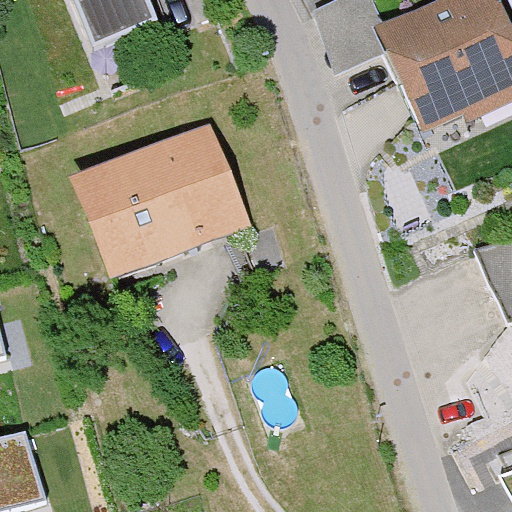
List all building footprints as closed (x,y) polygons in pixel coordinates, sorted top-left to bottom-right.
[(75,0),(106,63),(163,35),(145,0),(75,0)] [(474,0),(388,38),(433,139),(511,104),(511,15),(505,0),(474,0)] [(80,186),(117,284),(246,237),(209,138),(80,186)] [(0,361),(8,361),(0,307),(0,361)] [(0,511),(11,511),(49,502),(28,431),(0,438),(0,511)]
